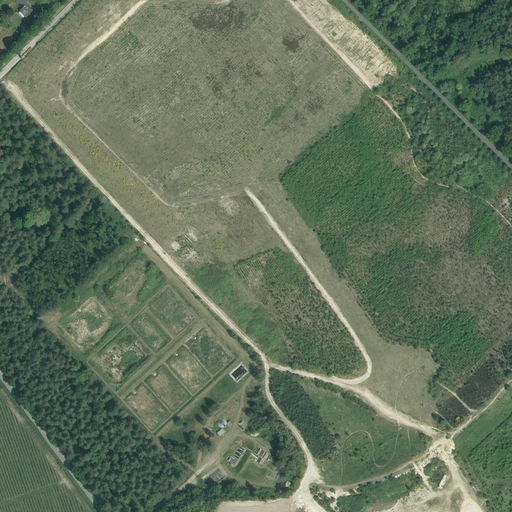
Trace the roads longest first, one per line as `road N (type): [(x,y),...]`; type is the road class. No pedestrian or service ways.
road 1 (track): [(511,167),(343,0)]
road 2 (unclassified): [(101,511),(0,371)]
road 3 (track): [(277,456),(240,434),(151,511)]
